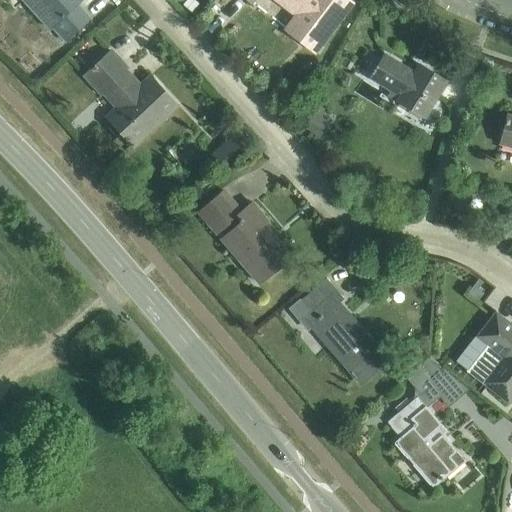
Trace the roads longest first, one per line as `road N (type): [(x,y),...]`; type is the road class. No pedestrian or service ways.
road 1 (secondary): [(331,511),(0,134)]
road 2 (residential): [(511,279),(493,264),(343,217),(149,0)]
road 3 (track): [(0,378),(60,349),(110,303)]
